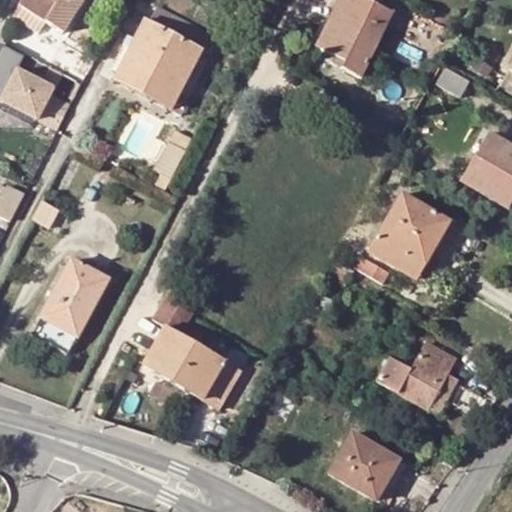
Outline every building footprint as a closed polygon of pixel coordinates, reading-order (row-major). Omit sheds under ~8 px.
[(52,27),(63,32),(83,0),(20,0),(17,5),(30,13),(52,27)] [(341,68),(360,78),(392,15),(362,0),(339,0),(316,46),(345,60),(341,68)] [(176,102),(211,32),(155,2),(117,71),(176,102)] [(45,38),(52,27),(30,13),(17,5),(13,13),(18,21),(45,38)] [(47,80),(52,72),(23,58),(19,66),(47,80)] [(0,101),(34,120),(51,89),(15,70),(0,98),(0,101)] [(511,72),(508,70),(500,85),(511,92),(511,72)] [(171,112),(176,102),(117,71),(113,80),(171,112)] [(468,84),(444,71),(436,85),(460,98),(468,84)] [(506,209),(511,198),(511,144),(489,131),(460,182),(506,209)] [(175,134),(154,173),(158,175),(153,184),(165,191),(191,142),(175,134)] [(431,244),(445,220),(401,195),(368,253),(414,279),(434,245),(431,244)] [(0,223),(3,226),(15,204),(7,200),(5,203),(0,200),(0,223)] [(58,210),(41,202),(32,220),(47,229),(58,210)] [(366,262),(359,257),(353,267),(361,271),(366,262)] [(71,261),(32,332),(66,351),(106,280),(71,261)] [(389,275),(366,262),(361,271),(384,284),(389,275)] [(351,275),(336,266),(330,276),(345,285),(351,275)] [(196,306),(168,290),(152,319),(163,326),(141,365),(219,409),(241,372),(179,336),(196,306)] [(336,301),(324,297),(320,308),(332,313),(336,301)] [(376,382),(426,410),(447,374),(455,361),(425,344),(410,370),(389,358),(376,382)] [(447,374),(426,410),(437,416),(457,380),(447,374)] [(306,396),(287,385),(263,426),(282,437),(306,396)] [(328,474),(373,501),(382,485),(389,489),(404,464),(351,433),(328,474)]
